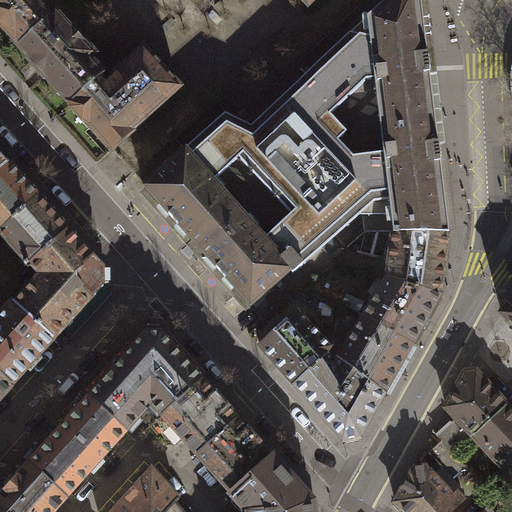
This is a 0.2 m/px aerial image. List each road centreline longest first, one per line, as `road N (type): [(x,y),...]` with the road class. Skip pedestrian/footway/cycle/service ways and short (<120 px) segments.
road 1 (residential): [(356,505),(154,275)]
road 2 (tertiary): [(487,48),(492,194),(471,296)]
road 3 (tertiary): [(356,505),(471,296)]
road 4 (residential): [(154,275),(0,99)]
road 5 (residential): [(0,446),(154,275)]
